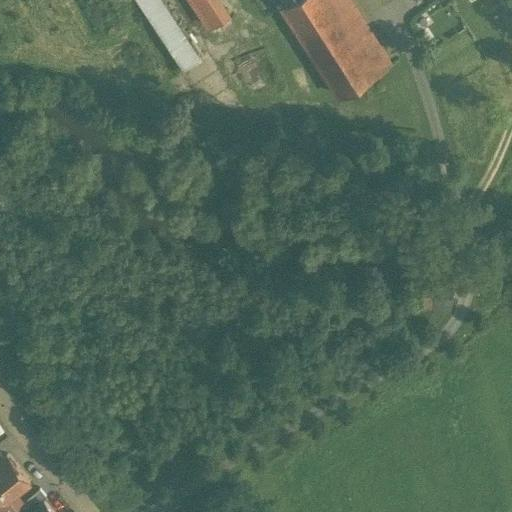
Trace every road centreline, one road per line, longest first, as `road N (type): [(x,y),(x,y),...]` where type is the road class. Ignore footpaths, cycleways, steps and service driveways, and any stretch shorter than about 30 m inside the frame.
road 1 (residential): [(451,199),(468,303),(452,335),(192,480)]
road 2 (residential): [(451,199),(398,3)]
road 3 (residential): [(0,386),(97,511)]
